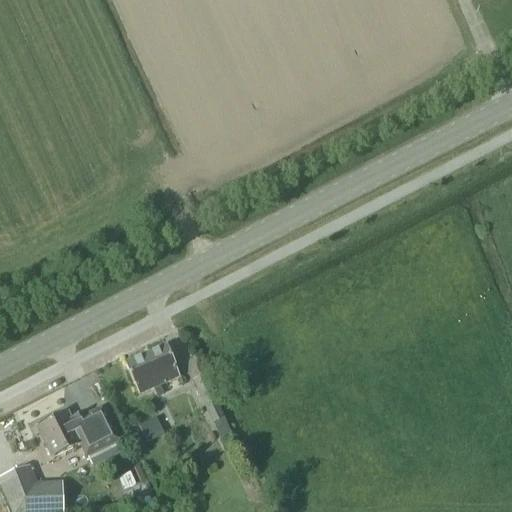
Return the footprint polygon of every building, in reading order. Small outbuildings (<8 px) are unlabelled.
[(157,397),(163,395),(159,386),(179,378),(175,368),(166,346),(124,364),(134,386),(139,396),(153,389),(157,397)] [(212,424),(223,419),(204,376),(193,381),(212,424)] [(81,445),(87,456),(117,441),(102,410),(87,417),(85,412),(70,419),(66,411),(35,426),(52,460),(81,445)] [(151,441),(168,433),(160,416),(143,424),(151,441)] [(28,469),(0,478),(0,480),(12,511),(61,511),(61,494),(37,495),(28,469)]
